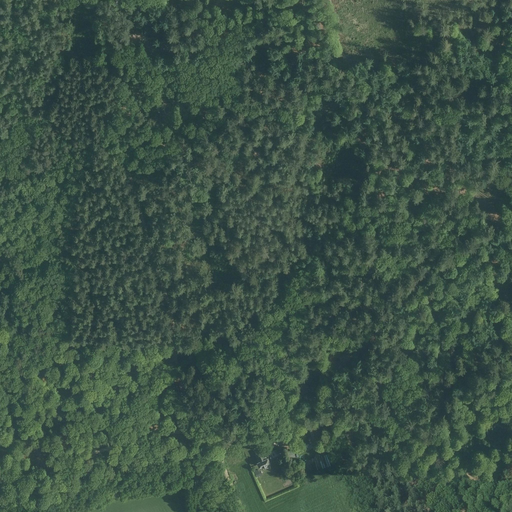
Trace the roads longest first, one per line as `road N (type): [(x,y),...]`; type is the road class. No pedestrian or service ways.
road 1 (track): [(207,437),(179,372),(160,277),(116,149),(88,128),(0,99)]
road 2 (track): [(511,224),(441,167),(336,59),(325,0)]
road 3 (track): [(2,511),(73,458),(166,433),(207,437)]
road 4 (track): [(362,406),(393,411),(511,498)]
